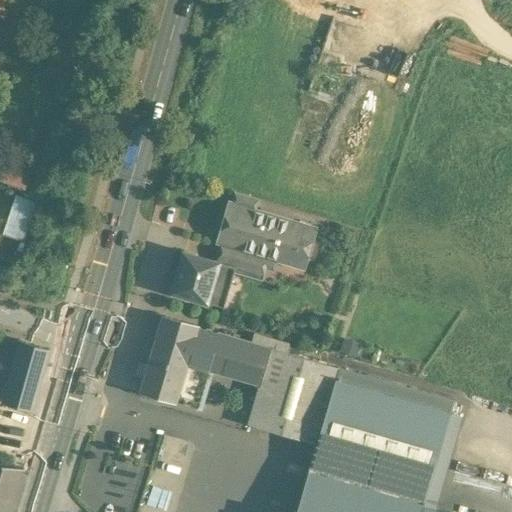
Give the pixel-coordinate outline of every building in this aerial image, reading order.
[(397,0),(364,0),(355,26),(384,37),(397,0)] [(72,67),(63,64),(60,76),(69,79),(72,67)] [(28,180),(0,169),(0,180),(25,190),(28,180)] [(16,192),(3,233),(25,240),(38,199),(16,192)] [(259,200),(235,193),(231,205),(255,212),(259,200)] [(231,205),(229,204),(218,242),(224,244),(225,244),(249,251),(277,259),(277,260),(304,268),(315,230),(255,212),(231,205)] [(249,251),(225,244),(224,244),(219,263),(219,264),(235,268),(235,269),(242,271),(245,263),(249,251)] [(277,259),(249,251),(245,263),(274,271),(277,260),(277,259)] [(219,263),(183,253),(172,294),(207,304),(208,304),(223,309),(230,285),(215,280),(219,264),(219,263)] [(235,268),(219,264),(215,280),(230,285),(235,269),(235,268)] [(50,319),(51,311),(44,310),(42,317),(50,319)] [(197,325),(164,315),(141,393),(198,409),(209,370),(259,385),(270,348),(212,331),(212,329),(209,328),(208,330),(197,326),(197,325)] [(20,340),(19,342),(20,343),(16,355),(8,383),(3,402),(30,410),(33,411),(33,409),(36,398),(37,395),(40,384),(41,382),(42,378),(43,376),(42,375),(45,365),(46,364),(46,362),(49,351),(50,349),(48,348),(22,341),(20,340)] [(337,368),(270,348),(259,385),(247,425),(315,444),(337,368)] [(16,355),(0,350),(0,380),(8,383),(16,355)] [(416,391),(337,368),(315,444),(317,445),(310,468),(426,501),(451,413),(454,402),(416,391)] [(0,511),(10,511),(24,468),(0,464),(0,511)] [(422,511),(426,501),(310,468),(296,511),(422,511)]
